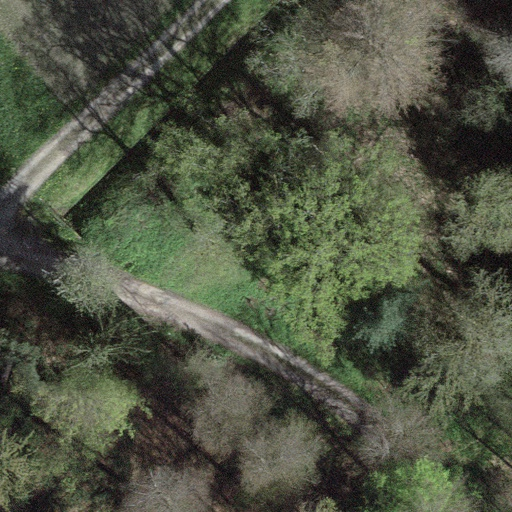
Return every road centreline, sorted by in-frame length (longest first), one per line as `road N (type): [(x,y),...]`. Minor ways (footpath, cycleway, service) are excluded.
road 1 (track): [(0,237),(198,315),(372,426),(444,511)]
road 2 (track): [(0,208),(217,0)]
